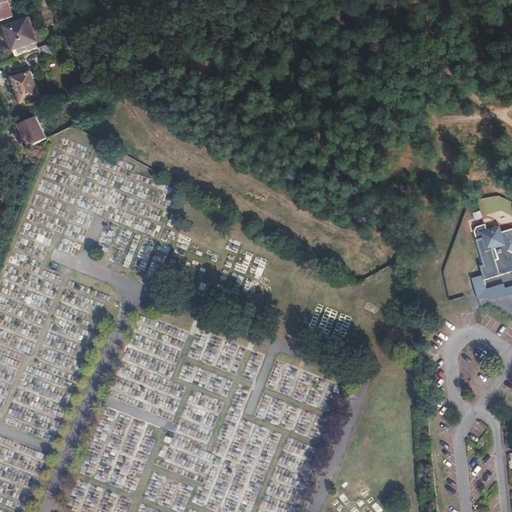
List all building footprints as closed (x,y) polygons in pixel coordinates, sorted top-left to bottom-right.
[(0,3),(0,20),(7,18),(12,16),(6,2),(0,3)] [(18,57),(44,47),(41,41),(44,40),(35,16),(7,28),(18,57)] [(26,88),(34,85),(31,73),(12,79),(16,92),(26,88)] [(39,99),(34,85),(26,88),(16,92),(20,105),(39,99)] [(35,116),(16,125),(26,147),(45,138),(35,116)] [(511,226),(502,230),(496,225),(488,227),(487,222),(477,225),(475,227),(478,236),(477,236),(484,262),(480,263),(483,273),(473,276),(479,297),(489,294),(490,296),(507,291),(507,289),(504,282),(484,288),(483,284),(481,279),(506,271),(505,269),(510,268),(510,270),(511,269),(511,226)] [(511,287),(507,289),(507,291),(490,296),(490,297),(494,298),(497,298),(500,298),(503,297),(506,297),(508,296),(510,296),(511,294),(511,287)]
